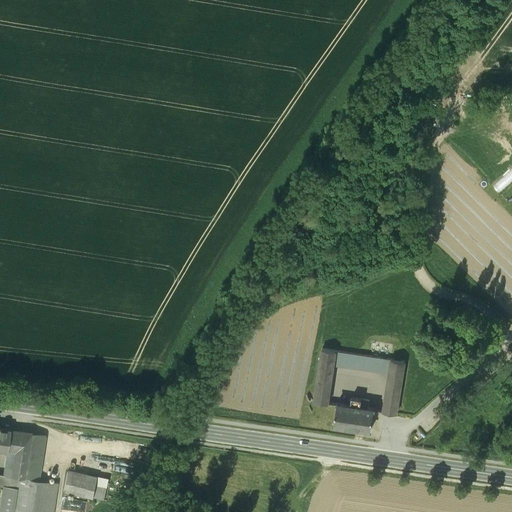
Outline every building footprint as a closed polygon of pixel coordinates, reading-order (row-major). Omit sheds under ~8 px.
[(511,166),(493,185),(499,191),(511,178),(511,166)] [(336,351),(322,349),(314,402),(336,405),(336,403),(328,402),(333,366),(336,352),(336,351)] [(391,360),(336,352),(333,366),(388,375),(391,360)] [(391,360),(388,375),(383,410),(374,409),(374,411),(397,414),(405,362),(391,360)] [(350,405),(336,403),(336,407),(334,424),(371,430),(374,411),(374,409),(368,408),(369,401),(351,398),(350,405)] [(7,449),(10,429),(0,427),(0,448),(5,449),(7,449)] [(10,429),(7,449),(14,450),(17,430),(10,429)] [(17,430),(14,450),(10,475),(17,476),(24,477),(31,432),(17,430)] [(44,434),(31,432),(24,477),(37,479),(44,434)] [(14,450),(7,449),(5,449),(1,474),(10,475),(14,450)] [(96,478),(67,471),(63,491),(92,497),(95,484),(96,478)] [(0,485),(4,486),(15,488),(17,476),(10,475),(1,474),(0,473),(0,485)] [(37,480),(37,479),(24,477),(17,476),(15,488),(11,511),(41,511),(46,481),(37,480)] [(46,481),(41,511),(53,511),(58,483),(46,481)] [(95,484),(92,497),(103,500),(106,486),(95,484)] [(0,511),(11,511),(15,488),(4,486),(2,490),(0,502),(0,511)]
